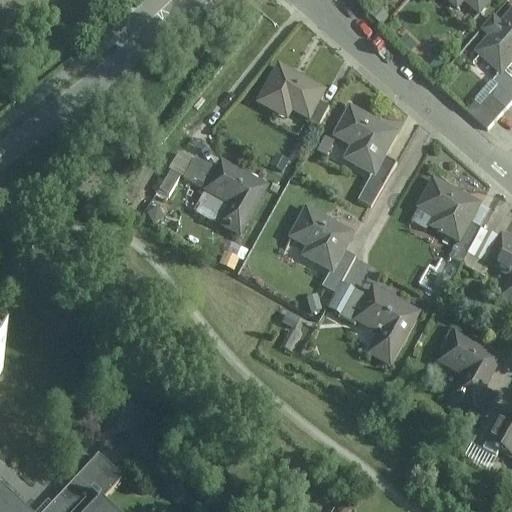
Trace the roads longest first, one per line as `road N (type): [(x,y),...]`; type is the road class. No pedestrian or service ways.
road 1 (residential): [(313,0),(507,174)]
road 2 (residential): [(0,154),(188,0)]
